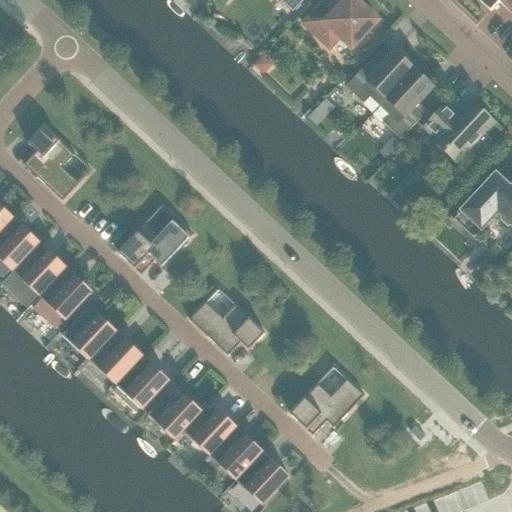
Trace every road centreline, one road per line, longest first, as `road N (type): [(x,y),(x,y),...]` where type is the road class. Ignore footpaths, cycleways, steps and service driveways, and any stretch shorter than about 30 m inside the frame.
road 1 (unclassified): [(511,452),(482,433),(65,45)]
road 2 (residential): [(0,159),(324,464)]
road 3 (residential): [(511,82),(422,0)]
